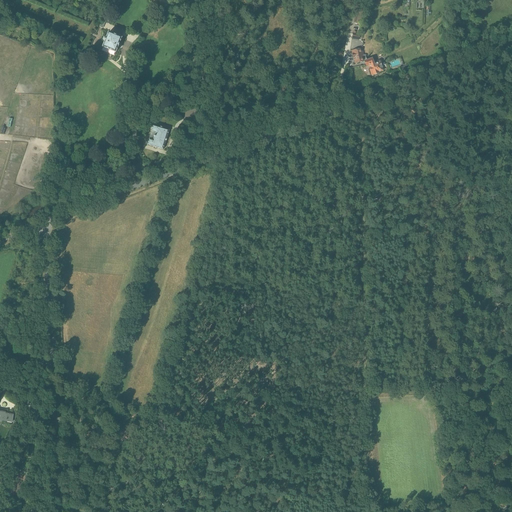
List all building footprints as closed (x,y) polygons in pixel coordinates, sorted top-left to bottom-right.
[(101,51),(108,53),(109,51),(116,54),(122,38),(108,32),(106,38),(104,38),(103,41),(104,42),(102,48),(101,51)] [(368,66),(371,75),(373,75),(379,73),(378,73),(383,71),(380,62),(374,64),(372,58),(367,60),(365,55),(364,55),(364,53),(367,52),(366,48),(363,49),(363,48),(351,51),(354,64),(364,62),(366,66),(368,66)] [(163,150),(167,136),(169,130),(154,125),(152,131),(155,133),(153,140),(150,139),(148,145),(163,150)] [(29,416),(29,425),(38,425),(38,406),(32,406),(32,413),(29,416)] [(0,423),(2,424),(2,421),(12,422),(15,422),(16,414),(14,414),(13,415),(5,413),(0,411),(0,423)]
